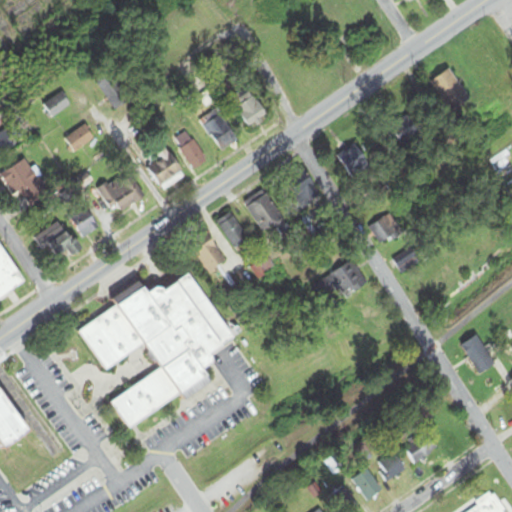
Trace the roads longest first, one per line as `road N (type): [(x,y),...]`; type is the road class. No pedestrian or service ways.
road 1 (primary): [(0,338),(483,0)]
road 2 (residential): [(511,476),(292,134)]
